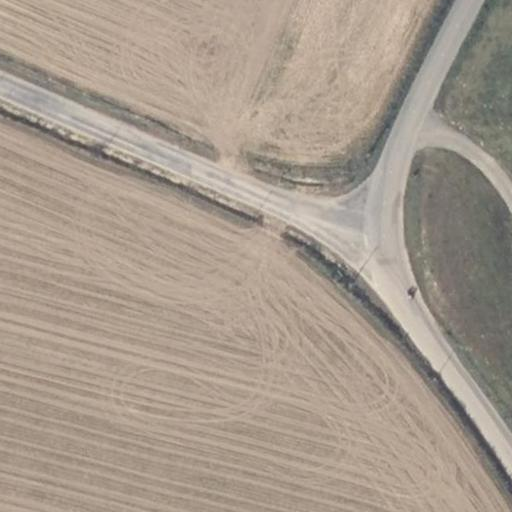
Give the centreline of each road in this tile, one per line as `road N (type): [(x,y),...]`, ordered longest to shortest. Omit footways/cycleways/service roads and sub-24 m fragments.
road 1 (tertiary): [(384,239),(349,232),(0,84)]
road 2 (tertiary): [(384,239),(398,147),(471,0)]
road 3 (tertiary): [(511,453),(403,303),(384,239)]
road 4 (unknown): [(398,147),(458,152),(502,183),(511,201)]
